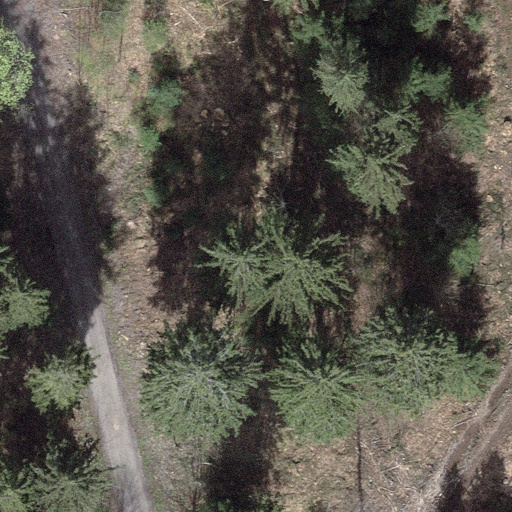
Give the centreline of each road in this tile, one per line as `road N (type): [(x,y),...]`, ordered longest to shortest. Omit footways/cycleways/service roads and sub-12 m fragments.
road 1 (track): [(0,0),(153,511)]
road 2 (track): [(436,511),(511,403)]
